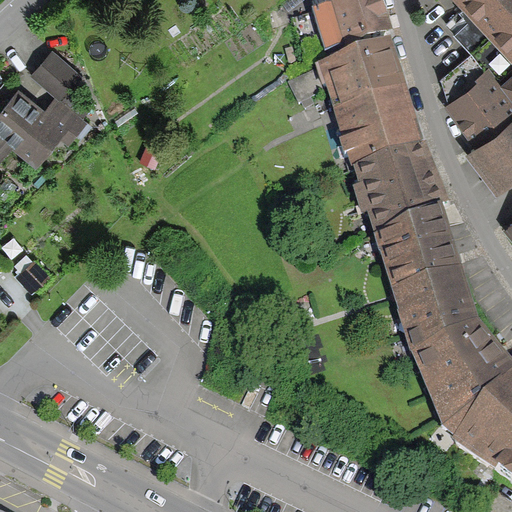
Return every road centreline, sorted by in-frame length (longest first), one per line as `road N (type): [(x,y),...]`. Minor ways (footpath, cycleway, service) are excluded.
road 1 (residential): [(511,272),(450,174),(397,0)]
road 2 (residential): [(151,511),(0,431)]
